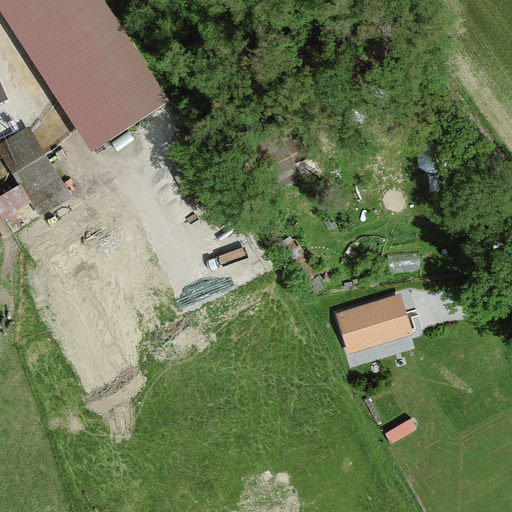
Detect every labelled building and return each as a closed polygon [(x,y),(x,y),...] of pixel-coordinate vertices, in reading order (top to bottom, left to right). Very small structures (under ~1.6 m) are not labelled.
[(172,107),(100,0),(0,0),(103,153),(172,107)] [(64,186),(14,101),(0,108),(0,147),(33,204),(64,186)] [(287,168),(310,153),(296,132),(273,147),(287,168)] [(425,320),(412,280),(345,302),(358,342),(425,320)] [(391,340),(356,350),(359,361),(394,351),(391,340)] [(422,420),(413,404),(387,419),(396,435),(422,420)]
